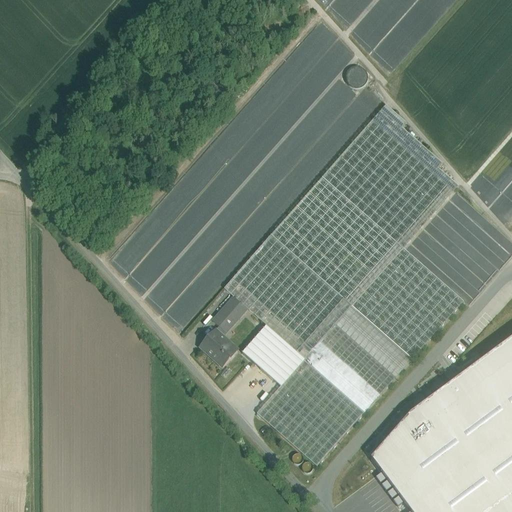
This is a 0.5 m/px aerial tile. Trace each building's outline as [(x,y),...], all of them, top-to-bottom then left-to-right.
[(368,70),(352,69),(352,82),(367,83),(368,70)] [(386,107),(322,179),(271,237),(352,308),(351,309),(411,362),(463,303),(404,250),(458,187),(438,170),(442,165),(402,129),(406,124),(386,107)] [(352,308),(271,237),(224,290),(234,299),(247,311),(248,311),(305,361),(351,309),(352,308)] [(234,299),(213,323),(224,333),(228,328),(231,330),(247,311),(234,299)] [(305,361),(304,362),(257,415),(317,468),(365,414),(411,362),(351,309),(305,361)] [(238,352),(215,332),(200,348),(223,368),(238,352)] [(511,511),(511,339),(410,416),(371,460),(408,511),(511,511)]
